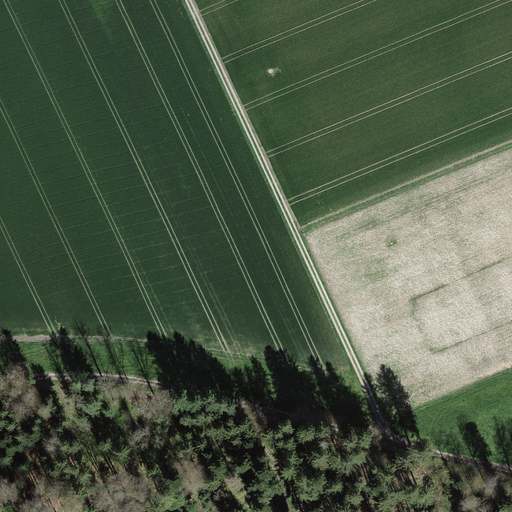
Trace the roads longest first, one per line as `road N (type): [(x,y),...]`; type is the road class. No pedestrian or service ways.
road 1 (track): [(0,377),(136,380),(511,479)]
road 2 (track): [(391,441),(187,0)]
